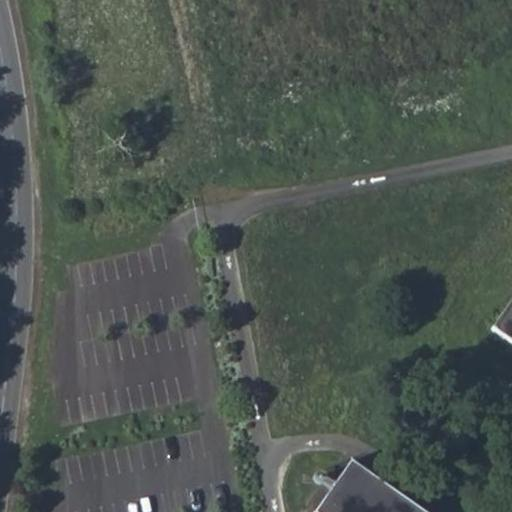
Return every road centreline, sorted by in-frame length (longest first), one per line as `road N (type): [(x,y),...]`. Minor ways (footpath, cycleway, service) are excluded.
road 1 (tertiary): [(0,51),(14,255),(0,424)]
road 2 (track): [(218,210),(178,0)]
road 3 (unknown): [(267,473),(315,458),(354,458),(462,511)]
